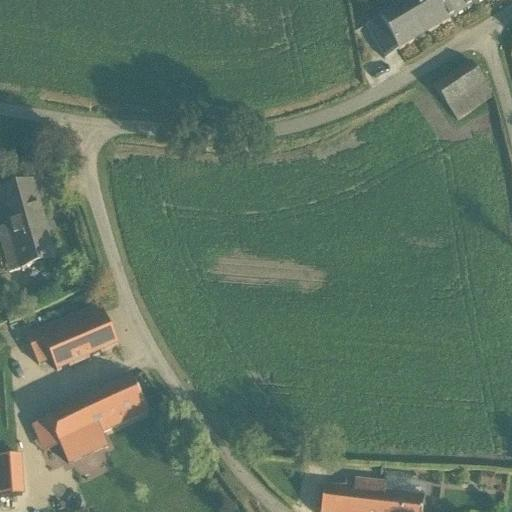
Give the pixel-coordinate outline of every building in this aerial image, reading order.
[(409,0),(379,19),(365,27),(373,40),(387,32),(399,51),(484,0),(409,0)] [(434,87),(456,121),(494,96),(471,62),(434,87)] [(0,213),(4,228),(0,229),(0,240),(9,273),(54,261),(32,183),(0,192),(0,213)] [(57,372),(118,346),(100,305),(26,337),(39,368),(52,362),(57,372)] [(148,412),(132,378),(97,395),(96,392),(45,416),(68,465),(109,446),(103,433),(148,412)] [(21,456),(0,458),(0,497),(24,496),(21,456)] [(422,511),(425,497),(385,491),(386,484),(355,481),(355,482),(345,481),(345,488),(324,486),(321,511),(422,511)]
